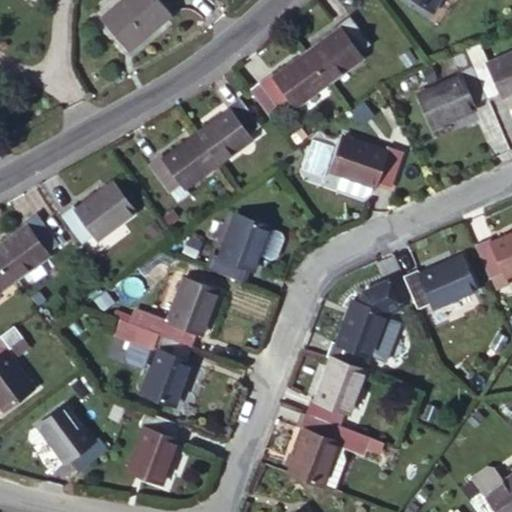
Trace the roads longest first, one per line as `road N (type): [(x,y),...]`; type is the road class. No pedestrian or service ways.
road 1 (residential): [(214,511),(304,280),(336,248),(511,178)]
road 2 (tertiary): [(0,179),(151,95),(246,32),(278,0)]
road 3 (residential): [(0,487),(121,511)]
